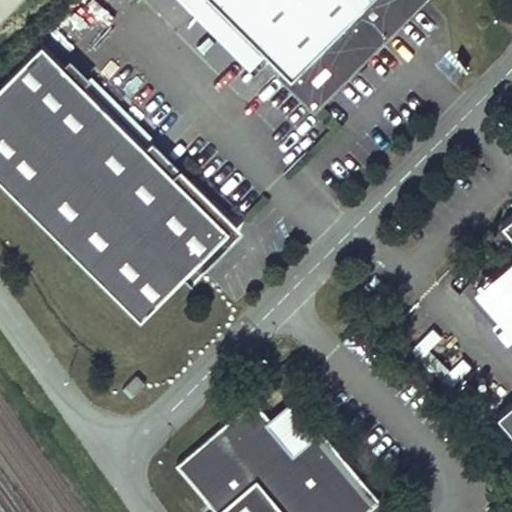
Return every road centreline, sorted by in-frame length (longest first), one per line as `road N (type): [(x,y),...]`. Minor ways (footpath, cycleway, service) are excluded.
road 1 (residential): [(511,69),(152,421)]
road 2 (residential): [(152,421),(85,417),(0,296)]
